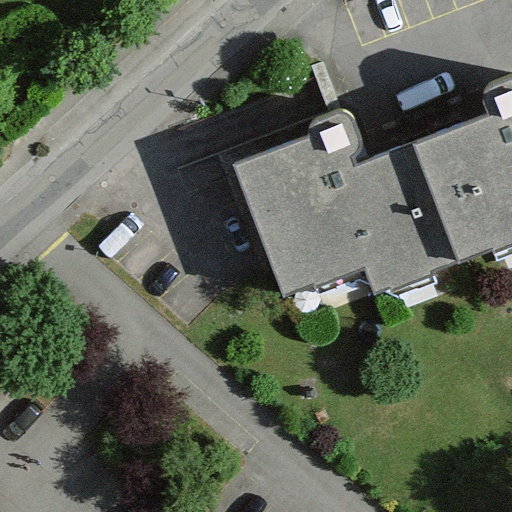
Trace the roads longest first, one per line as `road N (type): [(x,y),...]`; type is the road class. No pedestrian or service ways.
road 1 (residential): [(348,511),(16,218)]
road 2 (residential): [(258,0),(16,218)]
